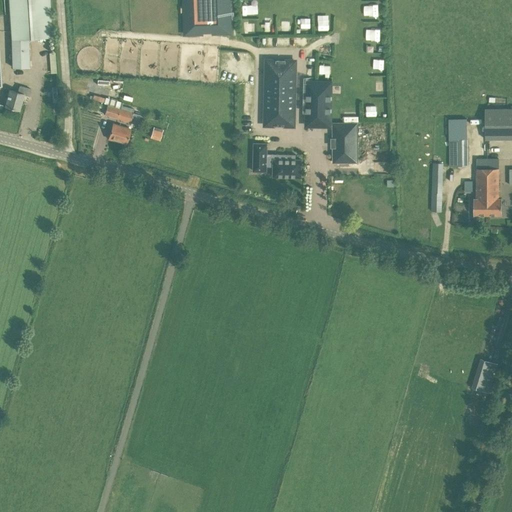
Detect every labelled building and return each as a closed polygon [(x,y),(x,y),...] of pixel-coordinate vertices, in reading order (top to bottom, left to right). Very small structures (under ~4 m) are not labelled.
[(8,0),(11,39),(28,37),(51,36),(49,0),(8,0)] [(230,0),(182,0),(184,36),(232,35),(230,0)] [(240,0),(240,10),(250,10),(250,0),(240,0)] [(375,1),(365,2),(365,13),(376,12),(375,1)] [(241,29),(253,30),(254,16),(241,16),(241,29)] [(277,18),(278,26),(285,26),(285,18),(277,18)] [(377,23),(366,24),(366,36),(377,35),(377,23)] [(12,67),(29,66),(28,37),(11,39),(12,67)] [(50,61),(50,53),(42,52),(42,61),(50,61)] [(296,128),(298,59),(285,58),(285,60),(277,60),(277,58),(264,58),(263,127),(275,127),(275,126),(284,126),(283,127),(296,128)] [(316,58),(316,69),(327,69),(327,58),(316,58)] [(307,81),(306,125),(330,126),(331,82),(307,81)] [(28,95),(30,88),(19,85),(17,91),(9,89),(4,106),(19,110),(23,94),(28,95)] [(347,99),(356,99),(356,89),(347,89),(347,99)] [(362,101),(362,111),(372,111),(372,100),(362,101)] [(133,112),(120,108),(120,107),(107,104),(104,114),(129,122),(133,112)] [(485,139),(511,139),(511,108),(485,109),(485,139)] [(467,118),(449,119),(450,165),(468,165),(467,139),(467,118)] [(357,150),(357,122),(333,123),(333,150),(331,150),(331,153),(333,153),(333,162),(358,162),(357,153),(360,153),(360,150),(357,150)] [(108,139),(126,144),(130,128),(113,123),(108,139)] [(153,129),(150,137),(159,140),(162,132),(153,129)] [(273,176),(301,177),(301,159),(296,159),(296,154),(267,154),(267,143),(254,143),(253,171),(266,171),(266,166),(273,166),(273,176)] [(443,163),(433,163),(432,211),(441,211),(443,163)] [(490,199),(489,169),(476,169),(476,199),(473,199),(473,215),(489,215),(489,199),(490,199)] [(489,199),(489,215),(501,215),(501,199),(498,199),(498,169),(489,169),(490,199),(489,199)] [(362,170),(349,170),(349,180),(363,179),(362,170)] [(355,200),(354,183),(344,183),(344,200),(355,200)] [(488,392),(496,363),(481,358),(472,387),(488,392)]
